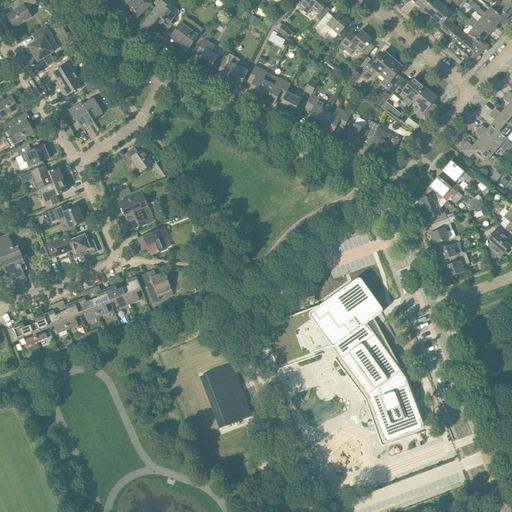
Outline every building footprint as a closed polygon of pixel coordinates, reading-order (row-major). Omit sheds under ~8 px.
[(37,3),(34,0),(17,0),(15,2),(19,8),(7,16),(15,28),(31,17),(26,10),(37,3)] [(129,0),(131,1),(123,9),(131,17),(136,12),(139,16),(151,4),(146,0),(129,0)] [(304,0),(299,7),(306,13),(308,15),(312,9),(318,14),(316,17),(321,21),(324,17),(330,10),(326,6),(328,3),(324,0),(304,0)] [(418,10),(422,13),(432,0),(417,0),(415,3),(420,8),(418,10)] [(427,14),(432,18),(448,0),(447,0),(443,0),(440,4),(434,0),(432,0),(422,13),(426,16),(427,14)] [(433,27),(437,30),(446,20),(451,14),(445,9),(451,3),(448,0),(432,18),(437,22),(433,27)] [(167,6),(161,1),(148,18),(141,26),(148,31),(152,26),(154,28),(153,29),(161,34),(163,36),(171,26),(169,24),(175,16),(179,11),(169,4),(167,6)] [(511,16),(511,5),(503,3),(495,12),(507,23),(511,16)] [(477,12),(483,17),(495,27),(499,22),(504,26),(507,23),(495,12),(490,8),(485,14),(479,9),(477,12)] [(321,21),(315,28),(325,36),(331,29),(339,35),(344,29),(350,22),(338,11),(330,21),(324,17),(321,21)] [(177,28),(185,17),(182,15),(174,25),(177,28)] [(258,20),(252,15),(248,20),(255,26),(259,21),(258,20)] [(274,22),(266,16),(262,22),(270,28),(274,22)] [(203,30),(185,17),(177,28),(166,43),(172,47),(177,40),(180,43),(179,44),(188,51),(203,30)] [(478,23),(472,17),(469,20),(487,36),(492,31),(493,33),(497,29),(495,27),(483,17),(478,23)] [(459,31),(446,20),(437,30),(444,36),(442,40),(445,42),(447,39),(450,41),(459,31)] [(467,35),(473,40),(484,50),(488,45),(483,41),(487,36),(469,20),(467,23),(473,29),(467,35)] [(280,23),(274,31),(276,32),(277,31),(283,25),(280,23)] [(292,33),(283,25),(277,31),(286,39),(292,33)] [(36,42),(28,46),(38,62),(43,59),(50,54),(54,52),(53,51),(59,48),(53,38),(46,26),(40,30),(32,35),(36,42)] [(372,41),(361,31),(356,37),(350,32),(338,47),(343,51),(344,50),(350,55),(356,48),(362,53),(372,41)] [(466,36),(459,31),(450,41),(453,43),(450,47),(453,49),(455,46),(462,52),(473,40),(467,35),(466,36)] [(215,46),(204,39),(195,53),(195,54),(197,51),(202,54),(196,64),(209,72),(218,57),(211,53),(215,46)] [(484,50),(473,40),(462,52),(467,56),(464,59),(467,61),(470,58),(474,61),(484,50)] [(374,70),(380,75),(393,60),(384,52),(375,62),(372,60),(364,69),(371,74),(374,70)] [(238,59),(228,53),(217,71),(219,68),(225,71),(224,74),(226,75),(223,81),(239,89),(248,72),(235,65),(238,59)] [(50,54),(43,59),(48,67),(55,62),(50,54)] [(393,60),(380,75),(385,79),(382,83),(389,89),(396,80),(393,78),(402,67),(393,60)] [(325,62),(322,66),(325,68),(331,72),(334,69),(325,62)] [(78,80),(69,66),(55,75),(62,87),(59,88),(65,97),(84,85),(81,79),(78,80)] [(261,99),(273,76),(255,67),(249,79),(254,82),(248,93),(261,99)] [(360,75),(355,71),(346,82),(351,86),(360,75)] [(290,85),(273,76),(261,99),(273,106),(279,94),(284,97),(287,92),(290,85)] [(412,102),(425,88),(423,87),(424,85),(417,79),(416,81),(414,79),(407,86),(403,82),(406,80),(405,79),(393,94),(408,107),(412,102)] [(317,84),(310,80),(304,91),(312,95),(317,84)] [(425,88),(412,102),(420,109),(416,114),(425,121),(437,107),(436,106),(434,109),(430,105),(436,98),(425,88)] [(287,92),(284,97),(279,108),(293,116),(303,95),(297,92),(294,96),(287,92)] [(381,108),(390,97),(384,93),(375,103),(381,108)] [(19,109),(11,96),(0,103),(0,116),(2,119),(19,109)] [(307,123),(319,129),(327,113),(320,110),(324,102),(311,96),(305,108),(312,111),(307,123)] [(505,109),(511,114),(511,100),(507,96),(503,99),(509,104),(505,109)] [(103,114),(93,99),(78,108),(77,106),(69,111),(75,121),(77,120),(84,131),(95,124),(93,120),(103,114)] [(327,113),(319,129),(332,135),(337,124),(344,128),(350,116),(336,108),(332,116),(327,113)] [(492,112),(511,129),(511,114),(505,109),(501,113),(495,109),(492,112)] [(495,121),(491,125),(502,135),(506,138),(511,131),(511,129),(492,112),(489,116),(495,121)] [(20,124),(16,119),(1,128),(7,139),(13,136),(17,143),(34,133),(26,120),(20,124)] [(366,134),(373,138),(377,129),(379,126),(368,120),(364,129),(354,124),(345,142),(359,149),(366,134)] [(506,138),(502,135),(491,125),(487,130),(481,125),(478,129),(499,147),(505,151),(511,143),(506,138)] [(377,129),(373,138),(365,152),(366,153),(369,145),(375,148),(372,155),(372,156),(388,164),(388,163),(400,140),(384,132),(377,129)] [(477,142),(492,155),(499,147),(478,129),(475,132),(481,137),(477,142)] [(492,155),(477,142),(473,147),(467,142),(460,150),(470,158),(473,153),(485,163),(492,155)] [(31,151),(28,144),(16,149),(19,157),(26,154),(31,166),(50,159),(44,146),(45,146),(44,146),(31,151)] [(138,152),(135,147),(121,157),(127,165),(132,161),(140,173),(153,164),(143,149),(138,152)] [(442,171),(450,178),(457,184),(464,180),(469,184),(476,174),(463,163),(459,168),(451,161),(442,171)] [(168,174),(160,162),(152,167),(160,179),(168,174)] [(44,187),(63,180),(58,169),(47,173),(44,166),(19,176),(22,184),(35,179),(37,183),(42,181),(44,187)] [(462,188),(457,184),(450,178),(446,183),(438,176),(429,187),(439,196),(440,197),(443,199),(448,192),(454,197),(462,188)] [(508,182),(504,179),(500,184),(504,187),(508,182)] [(63,180),(44,187),(47,194),(42,196),(47,208),(59,203),(56,195),(67,191),(63,180)] [(124,190),(123,187),(113,191),(116,199),(131,193),(129,188),(124,190)] [(429,187),(420,197),(422,203),(419,204),(421,207),(418,208),(423,220),(425,219),(425,221),(426,221),(428,226),(432,224),(433,224),(446,219),(444,213),(440,215),(435,201),(437,200),(440,197),(439,196),(429,187)] [(153,221),(142,193),(120,202),(131,230),(153,221)] [(474,198),(480,203),(482,200),(478,195),(474,198)] [(67,204),(42,214),(46,224),(65,217),(67,222),(66,225),(66,227),(69,228),(84,222),(78,207),(70,211),(67,204)] [(510,214),(500,225),(507,231),(511,235),(511,206),(507,212),(510,214)] [(455,219),(454,216),(446,219),(433,224),(435,231),(430,233),(434,245),(444,241),(448,239),(446,233),(452,230),(449,221),(455,219)] [(509,238),(498,228),(488,239),(492,243),(488,248),(490,249),(489,249),(493,259),(499,257),(500,258),(502,256),(507,254),(506,250),(508,249),(503,245),(509,238)] [(168,236),(165,229),(138,239),(141,246),(147,243),(152,255),(166,249),(161,238),(168,236)] [(0,247),(0,258),(2,263),(21,255),(18,248),(14,250),(8,235),(0,237),(0,246),(0,247)] [(48,260),(67,252),(66,250),(73,247),(77,256),(74,257),(75,259),(85,254),(86,256),(97,252),(93,241),(88,243),(85,235),(71,241),(69,236),(50,243),(43,246),(48,260)] [(461,239),(459,235),(448,239),(444,241),(447,247),(437,250),(441,261),(451,258),(462,254),(461,248),(461,247),(461,246),(461,244),(460,243),(458,242),(458,240),(461,239)] [(470,264),(465,252),(462,254),(451,258),(453,263),(443,267),(447,278),(464,272),(462,266),(470,264)] [(18,283),(26,280),(20,265),(24,263),(21,255),(2,263),(6,274),(0,276),(0,285),(0,287),(11,292),(17,289),(14,283),(17,282),(18,283)] [(166,276),(164,272),(151,278),(149,272),(142,275),(153,302),(160,299),(157,293),(170,288),(173,296),(174,295),(167,278),(168,278),(167,276),(166,276)] [(111,288),(106,290),(111,303),(116,301),(120,308),(130,304),(123,288),(118,275),(108,279),(111,288)] [(128,286),(123,288),(130,304),(140,300),(137,292),(142,290),(137,277),(126,281),(128,286)] [(263,329),(263,330),(277,366),(277,367),(277,368),(278,368),(279,368),(279,369),(280,369),(281,369),(323,354),(321,350),(331,346),(338,356),(334,359),(365,400),(373,421),(375,429),(380,444),(381,444),(381,445),(382,445),(382,446),(383,446),(384,446),(385,446),(425,432),(424,428),(421,429),(422,429),(422,428),(423,428),(423,427),(423,426),(423,425),(418,411),(417,412),(415,406),(416,405),(406,380),(406,379),(405,378),(405,377),(404,376),(376,337),(375,336),(374,336),(373,336),(372,336),(371,337),(364,326),(381,314),(381,313),(382,313),(382,312),(382,311),(382,310),(382,309),(361,280),(360,279),(359,279),(358,279),(357,279),(356,279),(306,315),(305,316),(303,311),(265,326),(264,326),(264,327),(263,327),(263,328),(263,329)] [(205,281),(200,283),(202,291),(208,290),(205,281)] [(106,305),(111,303),(106,290),(96,294),(94,288),(88,291),(99,317),(109,313),(106,305)] [(84,298),(75,302),(80,315),(85,313),(89,321),(99,317),(88,291),(82,293),(84,298)] [(75,317),(80,315),(75,302),(65,306),(63,301),(58,303),(68,329),(78,325),(75,317)] [(68,329),(58,303),(52,306),(54,311),(44,315),(50,328),(54,326),(58,334),(68,329)] [(44,330),(50,328),(44,315),(34,319),(32,313),(27,316),(37,342),(48,338),(44,330)] [(27,346),(37,342),(27,316),(26,316),(30,325),(25,327),(23,323),(7,330),(13,343),(24,338),(27,346)] [(0,344),(0,345),(8,343),(3,329),(0,329),(0,344)] [(232,365),(206,375),(226,426),(251,417),(232,365)] [(373,421),(367,423),(370,431),(375,429),(373,421)] [(322,478),(320,474),(309,478),(311,483),(316,481),(322,478)] [(325,486),(323,482),(312,486),(314,490),(325,486)]
